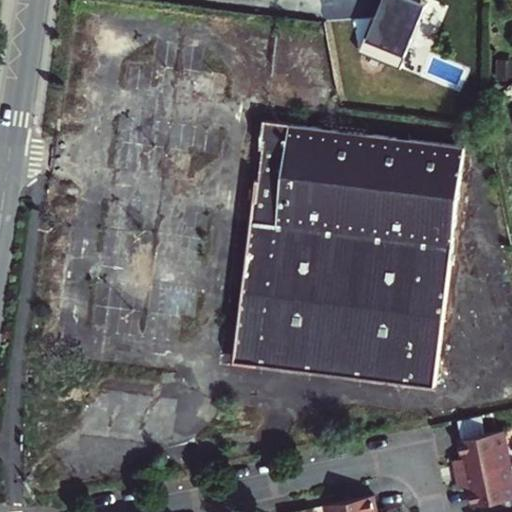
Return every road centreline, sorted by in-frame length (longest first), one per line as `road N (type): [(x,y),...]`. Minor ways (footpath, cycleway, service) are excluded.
road 1 (residential): [(436,511),(411,467),(378,460),(133,511)]
road 2 (tertiary): [(34,0),(6,177)]
